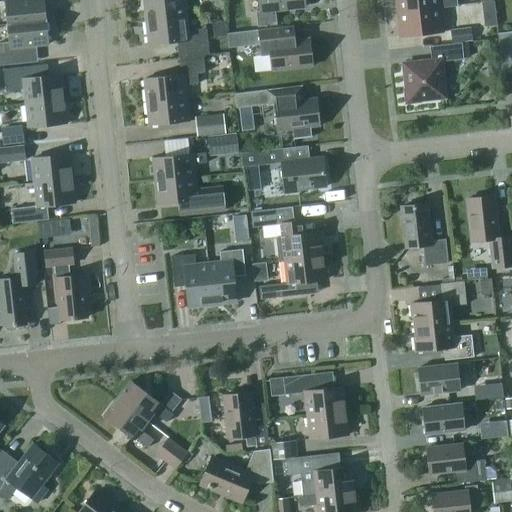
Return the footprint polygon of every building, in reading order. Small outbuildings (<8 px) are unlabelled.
[(7,0),(5,0),(8,24),(45,20),(43,0),(7,0)] [(143,0),(145,21),(186,17),(184,0),(143,0)] [(245,0),(246,12),(260,10),(260,11),(301,6),(300,0),(245,0)] [(396,0),(397,12),(440,7),(457,5),(456,0),(396,0)] [(482,10),(494,8),(493,1),(492,1),(481,2),(482,10)] [(440,7),(397,12),(400,36),(443,31),(440,7)] [(177,42),(179,58),(203,55),(209,54),(206,28),(188,30),(186,17),(145,21),(148,45),(177,42)] [(0,65),(19,63),(17,47),(48,44),(45,20),(8,24),(10,42),(0,43),(0,65)] [(282,27),(258,30),(260,44),(261,55),(270,54),(272,70),(312,65),(308,38),(294,40),(293,26),(282,27)] [(450,30),(451,43),(471,41),(470,27),(450,30)] [(511,29),(497,31),(501,61),(511,59),(511,29)] [(258,30),(226,33),(228,48),(260,44),(258,30)] [(463,58),(461,43),(429,46),(431,60),(403,63),(406,88),(404,88),(405,103),(420,102),(420,100),(445,97),(441,61),(463,58)] [(204,72),(203,55),(179,58),(180,75),(143,79),(146,102),(187,97),(185,85),(198,83),(196,73),(204,72)] [(23,87),(25,103),(62,99),(61,89),(63,89),(61,75),(34,78),(32,65),(4,67),(7,89),(23,87)] [(304,99),(302,86),(268,90),(268,89),(234,93),(236,109),(275,105),(278,130),(292,129),(294,139),(311,137),(310,126),(319,125),(315,98),(304,99)] [(189,121),(187,97),(146,102),(148,125),(189,121)] [(63,108),(62,99),(25,103),(27,126),(66,122),(65,108),(63,108)] [(195,120),(197,136),(225,133),(223,117),(195,120)] [(2,127),(3,144),(22,143),(21,126),(2,127)] [(209,140),(210,155),(238,152),(237,137),(209,140)] [(0,147),(0,161),(24,159),(23,145),(0,147)] [(242,166),(281,162),(285,193),(300,191),(299,189),(325,186),(322,157),(282,161),(280,148),(240,152),(242,166)] [(152,158),(155,181),(195,177),(194,164),(206,163),(205,152),(152,158)] [(31,158),(33,182),(71,178),(70,168),(71,168),(70,154),(31,158)] [(195,177),(155,181),(157,204),(177,202),(179,215),(224,210),(222,186),(196,189),(195,177)] [(33,182),(36,205),(10,208),(12,222),(48,219),(46,204),(75,201),(73,187),(72,188),(71,178),(33,182)] [(511,236),(499,237),(494,195),(466,198),(471,241),(488,239),(491,269),(511,266),(511,236)] [(423,245),(425,265),(447,262),(445,239),(431,240),(427,203),(400,206),(405,247),(423,245)] [(284,260),(284,259),(321,255),(320,245),(322,245),(320,231),(304,233),(303,220),(293,221),(292,206),(250,211),(252,227),(279,224),(280,236),(275,237),(278,261),(284,260)] [(235,223),(247,222),(246,215),(234,216),(235,223)] [(53,235),(52,221),(38,223),(39,237),(53,235)] [(85,302),(88,302),(85,274),(70,276),(68,264),(73,263),(71,248),(44,251),(46,266),(54,265),(59,320),(87,317),(85,302)] [(220,262),(208,263),(212,303),(236,301),(233,276),(245,275),(242,248),(219,251),(220,262)] [(24,284),(37,283),(34,251),(13,254),(14,268),(9,269),(10,278),(0,279),(0,309),(2,310),(4,326),(26,323),(24,307),(27,307),(24,284)] [(212,303),(208,263),(195,264),(194,253),(170,256),(174,286),(185,285),(188,306),(212,303)] [(322,265),(321,255),(284,259),(284,260),(287,282),(259,286),(260,299),(300,294),(298,282),(326,279),(324,265),(322,265)] [(413,317),(414,327),(451,323),(449,305),(466,303),(464,280),(440,282),(441,300),(410,303),(411,317),(413,317)] [(451,323),(414,327),(415,337),(413,337),(415,351),(445,348),(446,359),(475,356),(473,333),(453,336),(451,323)] [(456,363),(417,367),(420,394),(459,389),(456,363)] [(343,400),(344,400),(343,386),(316,389),(314,373),(269,379),(270,395),(304,391),(306,414),(344,410),(343,400)] [(130,381),(116,398),(148,422),(155,413),(166,422),(172,414),(171,413),(161,405),(130,381)] [(503,381),(476,382),(476,397),(503,396),(503,381)] [(161,405),(171,413),(181,399),(171,392),(161,405)] [(267,430),(255,431),(250,392),(223,395),(227,438),(244,436),(246,446),(269,444),(267,430)] [(199,412),(209,410),(208,396),(197,397),(199,412)] [(148,422),(116,398),(103,415),(135,439),(147,447),(153,439),(141,431),(148,422)] [(267,417),(279,416),(277,402),(266,403),(267,417)] [(461,403),(422,407),(425,434),(464,429),(461,403)] [(345,420),(344,410),(306,414),(309,438),(348,434),(347,420),(345,420)] [(506,420),(493,422),(494,437),(507,435),(506,420)] [(168,437),(155,454),(175,469),(188,452),(168,437)] [(271,442),(273,458),(297,456),(295,439),(271,442)] [(41,485),(58,463),(32,443),(18,462),(1,450),(0,451),(0,492),(7,499),(17,487),(37,502),(47,489),(41,485)] [(429,473),(457,470),(458,482),(486,479),(484,459),(464,461),(462,443),(426,447),(429,473)] [(257,483),(273,481),(269,448),(254,450),(245,472),(211,457),(200,483),(241,501),(250,481),(257,483)] [(313,470),(311,456),(285,459),(287,475),(299,474),(302,495),(353,490),(352,480),(353,480),(352,466),(313,470)] [(492,480),(494,501),(511,498),(511,487),(511,478),(492,480)] [(464,487),(464,490),(431,493),(433,511),(469,511),(468,500),(476,499),(475,486),(464,487)] [(123,511),(94,490),(77,511),(123,511)] [(357,511),(356,500),(354,500),(353,490),(302,495),(298,496),(299,506),(317,504),(317,511),(357,511)] [(275,499),(276,511),(288,511),(288,498),(275,499)]
